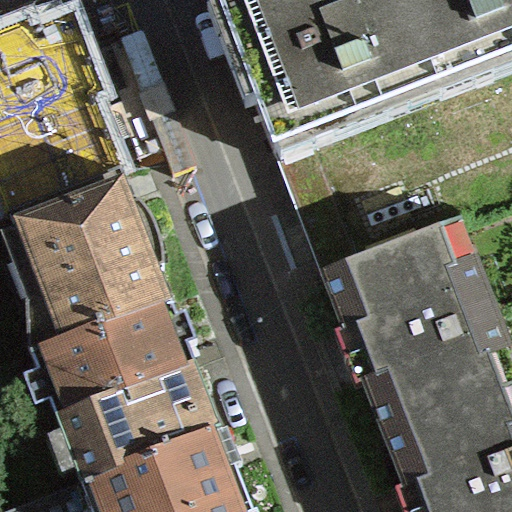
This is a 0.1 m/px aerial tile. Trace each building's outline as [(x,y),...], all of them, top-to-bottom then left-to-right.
[(260,140),(424,77),(394,0),(237,0),(210,10),(221,36),(260,140)] [(511,0),(394,0),(424,77),(511,42),(511,0)] [(0,185),(9,183),(22,217),(117,180),(86,100),(94,93),(76,46),(36,54),(16,31),(0,37),(0,185)] [(511,42),(424,77),(260,140),(269,163),(280,158),(307,148),(311,159),(309,160),(352,273),(511,212),(511,42)] [(154,277),(159,275),(158,262),(151,236),(134,210),(129,212),(127,206),(117,180),(22,217),(5,223),(37,306),(21,311),(24,357),(26,363),(166,309),(154,277)] [(511,511),(511,212),(352,273),(318,286),(354,379),(404,511),(511,511)] [(191,374),(183,353),(192,350),(184,329),(181,321),(172,324),(166,309),(26,363),(51,428),(191,374)] [(75,492),(216,438),(199,394),(191,374),(51,428),(75,492)] [(244,511),(231,477),(216,438),(75,492),(21,511),(244,511)]
